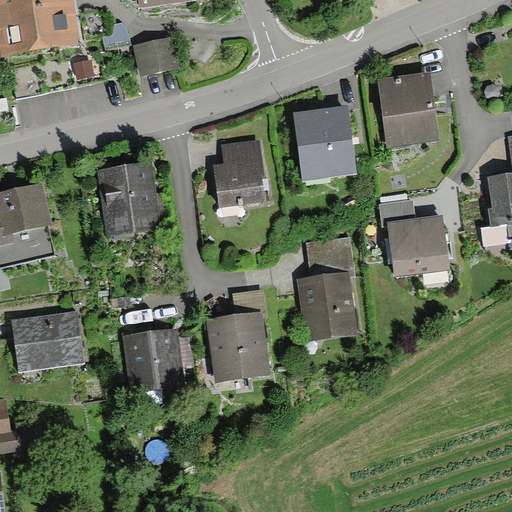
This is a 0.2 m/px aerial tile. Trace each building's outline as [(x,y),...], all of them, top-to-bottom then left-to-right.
[(67,0),(0,0),(0,37),(2,52),(74,42),(67,0)] [(132,0),(135,19),(200,10),(198,0),(132,0)] [(170,41),(130,51),(139,87),(179,77),(170,41)] [(430,81),(377,85),(382,149),(435,144),(430,81)] [(345,113),(294,119),(303,190),(354,184),(345,113)] [(254,146),(211,152),(219,214),(263,209),(254,146)] [(152,176),(102,182),(110,246),(160,240),(152,176)] [(511,185),(482,187),(485,234),(511,232),(511,185)] [(45,195),(0,204),(0,265),(58,252),(45,195)] [(438,220),(384,227),(391,275),(444,268),(438,220)] [(348,280),(295,285),(301,346),(354,341),(348,280)] [(78,312),(8,318),(12,372),(83,366),(78,312)] [(263,321),(207,327),(215,397),(271,391),(263,321)] [(177,334),(126,340),(133,400),(185,394),(177,334)] [(6,400),(0,400),(0,433),(11,432),(6,400)] [(2,461),(0,461),(0,511),(6,511),(10,511),(2,461)]
